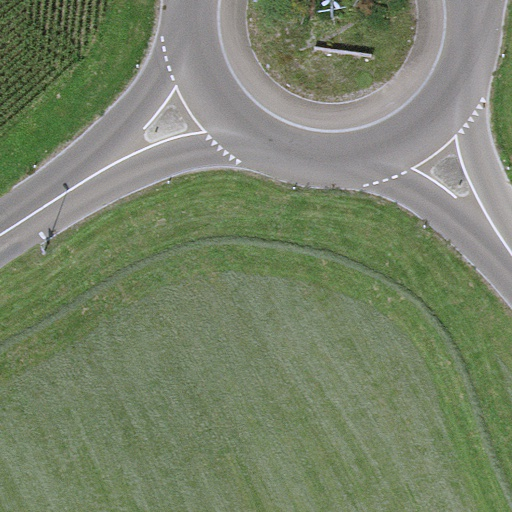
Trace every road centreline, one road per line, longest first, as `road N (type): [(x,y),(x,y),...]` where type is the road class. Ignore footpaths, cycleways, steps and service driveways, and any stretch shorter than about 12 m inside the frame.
road 1 (tertiary): [(217,96),(0,237)]
road 2 (tertiary): [(217,96),(252,134),(317,160),(386,151),(421,131)]
road 3 (tertiary): [(421,131),(511,255)]
road 4 (tertiary): [(421,131),(462,82),(474,49),(475,0)]
